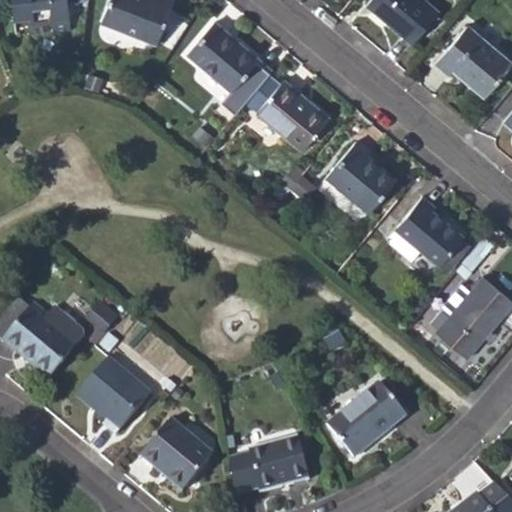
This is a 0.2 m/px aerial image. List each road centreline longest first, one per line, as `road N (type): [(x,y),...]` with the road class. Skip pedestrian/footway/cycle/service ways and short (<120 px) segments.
road 1 (residential): [(266,0),(511,202)]
road 2 (residential): [(511,388),(453,453),(359,511)]
road 3 (residential): [(123,511),(0,409)]
